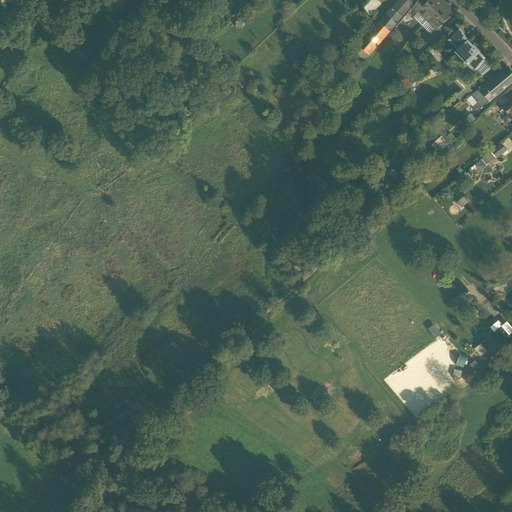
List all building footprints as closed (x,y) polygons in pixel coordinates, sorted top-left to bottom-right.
[(230,0),(226,0),(220,7),(228,15),(237,6),(230,0)] [(380,4),(376,0),(372,0),(363,9),(370,16),(381,5),(380,4)] [(413,0),(400,0),(387,16),(396,24),(415,1),(413,0)] [(419,0),(412,9),(418,14),(420,12),(419,11),(426,4),(422,0),(419,0)] [(420,12),(428,21),(446,4),(442,0),(439,0),(439,1),(438,0),(431,0),(426,4),(419,11),(420,12)] [(451,8),(446,4),(428,21),(437,30),(444,23),(453,15),(449,11),(451,8)] [(422,27),(428,21),(420,12),(418,14),(414,18),(422,27)] [(389,32),(396,24),(387,16),(380,24),(389,32)] [(428,21),(422,27),(431,36),(435,32),(437,30),(428,21)] [(435,32),(441,39),(450,29),(444,23),(437,30),(435,32)] [(389,32),(380,24),(372,34),(377,38),(381,42),(389,32)] [(448,41),(458,51),(468,41),(460,30),(448,41)] [(357,59),(364,52),(377,38),(372,34),(371,33),(352,54),(357,59)] [(381,42),(377,38),(364,52),(369,56),(381,42)] [(380,48),(386,53),(391,46),(385,41),(380,48)] [(474,73),(475,72),(485,60),(485,59),(468,41),(458,51),(455,53),(457,55),(473,72),(474,73)] [(435,48),(429,53),(437,64),(444,59),(435,48)] [(362,64),(369,56),(364,52),(357,59),(362,64)] [(472,73),(473,72),(457,55),(446,60),(451,67),(450,70),(449,71),(458,80),(460,78),(468,87),(478,79),(472,73)] [(493,67),(485,60),(475,72),(480,77),(493,67)] [(478,90),(479,91),(488,103),(511,84),(511,74),(509,70),(496,79),(498,81),(492,85),(489,81),(478,90)] [(460,78),(458,80),(454,83),(462,91),(468,87),(460,78)] [(329,87),(322,95),(328,100),(335,92),(329,87)] [(456,96),(460,102),(463,100),(472,92),(468,87),(462,91),(456,96)] [(482,107),(488,103),(479,91),(473,95),(482,107)] [(511,112),(511,114),(511,96),(509,99),(510,101),(502,107),(508,114),(511,112)] [(463,121),(469,127),(476,120),(471,114),(463,121)] [(431,146),(440,155),(450,146),(441,137),(431,146)] [(497,158),(507,150),(501,143),(492,151),(497,158)] [(388,170),(386,176),(389,181),(396,180),(397,174),(394,170),(388,170)] [(428,174),(421,176),(424,184),(431,182),(428,174)] [(463,197),(457,202),(461,208),(468,203),(463,197)] [(435,256),(433,266),(447,268),(449,258),(435,256)] [(463,292),(460,295),(469,306),(473,304),(463,292)] [(465,309),(469,306),(460,295),(452,301),(460,311),(464,308),(465,309)] [(498,321),(490,328),(494,333),(495,332),(501,327),(502,326),(498,321)] [(511,328),(507,322),(502,326),(501,327),(505,331),(509,336),(511,333),(511,328)] [(428,329),(435,339),(440,336),(433,325),(428,329)] [(501,327),(495,332),(499,336),(505,331),(501,327)] [(481,344),(474,350),(481,357),(487,351),(481,344)] [(475,361),(469,365),(474,371),(479,367),(475,361)] [(462,372),(454,370),(452,377),(461,379),(462,372)]
